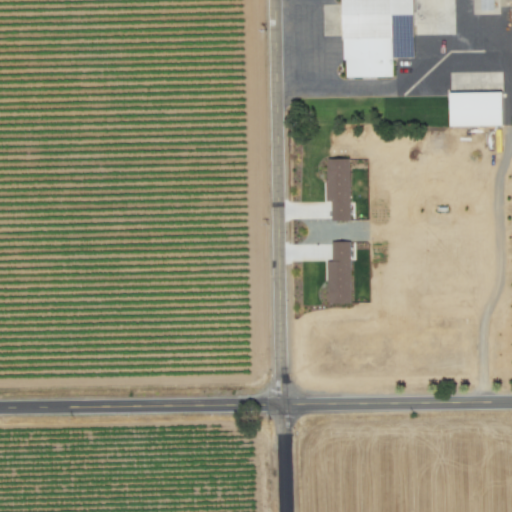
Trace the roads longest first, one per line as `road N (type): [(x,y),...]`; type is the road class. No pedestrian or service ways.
road 1 (residential): [(283,511),(272,0)]
road 2 (tertiary): [(0,409),(511,402)]
